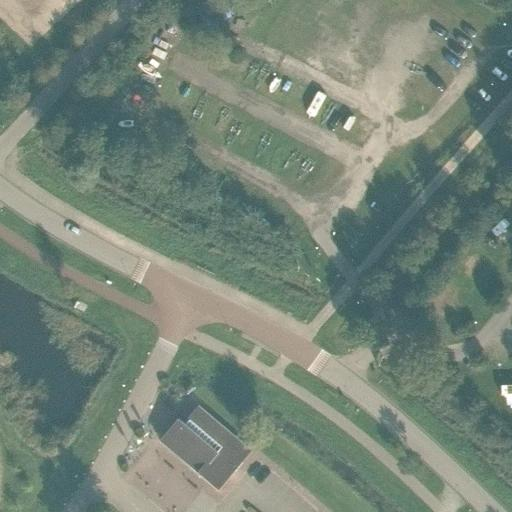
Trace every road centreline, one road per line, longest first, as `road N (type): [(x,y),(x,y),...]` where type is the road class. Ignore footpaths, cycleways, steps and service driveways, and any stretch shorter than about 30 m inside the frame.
road 1 (unclassified): [(188,293),(343,381),(488,511)]
road 2 (unclassified): [(72,511),(126,434),(188,293)]
road 3 (unclassified): [(0,189),(188,293)]
